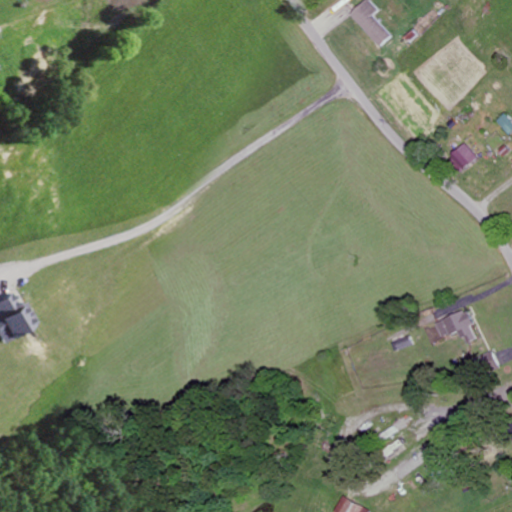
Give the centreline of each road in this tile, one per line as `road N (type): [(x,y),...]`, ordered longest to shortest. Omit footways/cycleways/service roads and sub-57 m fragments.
road 1 (residential): [(103,422),(465,196)]
road 2 (residential): [(511,254),(491,221),(403,145),(289,0)]
